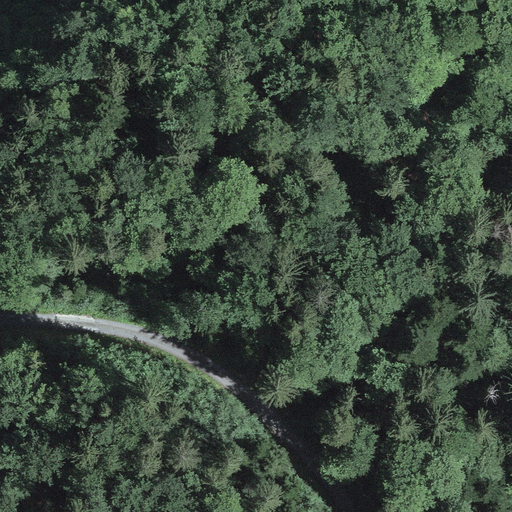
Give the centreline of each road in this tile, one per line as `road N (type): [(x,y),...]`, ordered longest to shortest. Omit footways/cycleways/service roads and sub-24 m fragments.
road 1 (track): [(0,313),(163,336),(262,403),(342,482),(349,511)]
road 2 (track): [(162,0),(308,79),(410,179),(511,187)]
